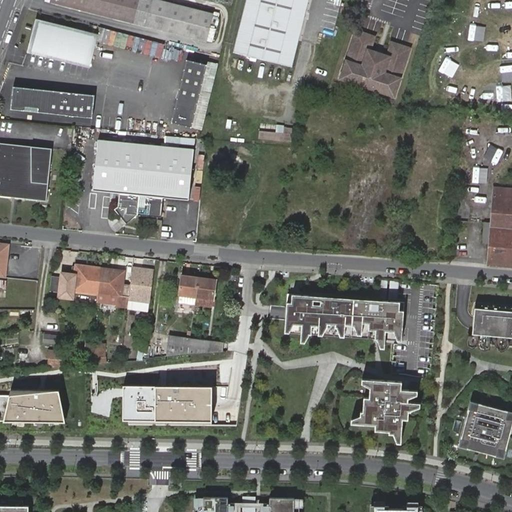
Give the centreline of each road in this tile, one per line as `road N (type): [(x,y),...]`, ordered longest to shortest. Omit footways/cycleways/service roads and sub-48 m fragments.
road 1 (residential): [(0,230),(511,278)]
road 2 (tertiary): [(163,459),(359,465),(511,497)]
road 3 (tertiary): [(0,456),(163,459)]
